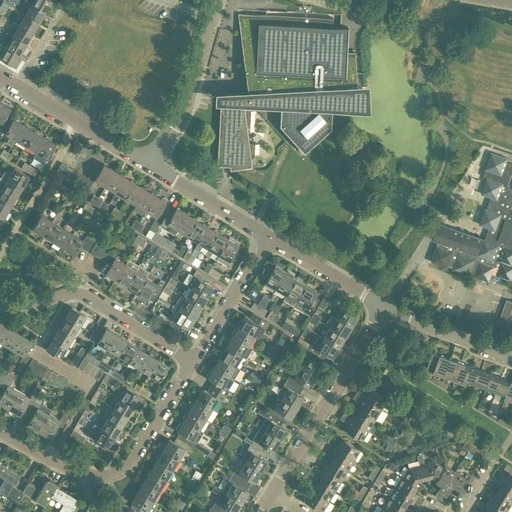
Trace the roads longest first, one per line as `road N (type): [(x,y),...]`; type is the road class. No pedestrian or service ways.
road 1 (residential): [(271,493),(383,305)]
road 2 (residential): [(193,361),(80,293),(29,307),(0,298)]
road 3 (unclassified): [(149,165),(188,101),(217,0)]
road 4 (residential): [(149,165),(0,76)]
road 5 (residential): [(81,474),(123,472),(193,361)]
road 6 (residential): [(193,361),(267,238)]
road 7 (unclassified): [(267,238),(149,165)]
road 8 (unclassified): [(511,355),(383,305)]
road 9 (unclassified): [(383,305),(267,238)]
